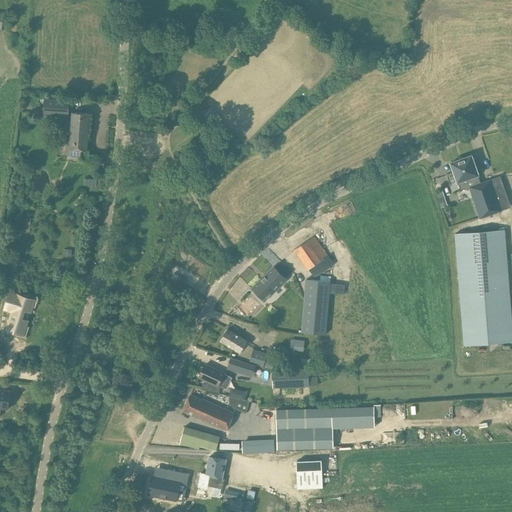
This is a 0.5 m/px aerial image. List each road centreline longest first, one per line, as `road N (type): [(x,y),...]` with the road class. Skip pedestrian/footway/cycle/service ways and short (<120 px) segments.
road 1 (unclassified): [(114,511),(174,359),(196,319),(256,248),(356,183),(511,124)]
road 2 (tertiary): [(33,511),(100,255),(121,124),(125,0)]
